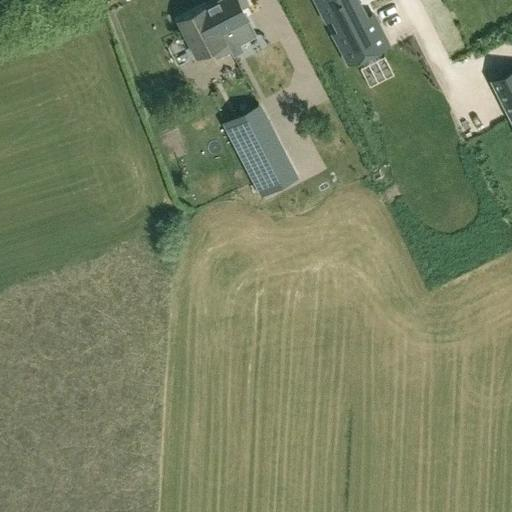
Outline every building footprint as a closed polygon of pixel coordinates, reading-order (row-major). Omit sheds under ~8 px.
[(179,24),(197,60),(211,53),(215,63),(231,56),(222,37),(248,24),(243,13),(250,9),(245,0),(214,0),(217,6),(209,10),(179,24)] [(314,0),(347,65),(390,43),(374,12),(368,15),(360,0),(314,0)] [(281,22),(268,27),(275,44),(287,39),(281,22)] [(511,71),(490,82),(511,124),(511,71)] [(361,147),(423,121),(405,79),(343,106),(361,147)] [(259,104),(221,123),(250,181),(289,160),(259,104)] [(469,123),(462,104),(425,117),(436,149),(465,139),(461,126),(469,123)]
